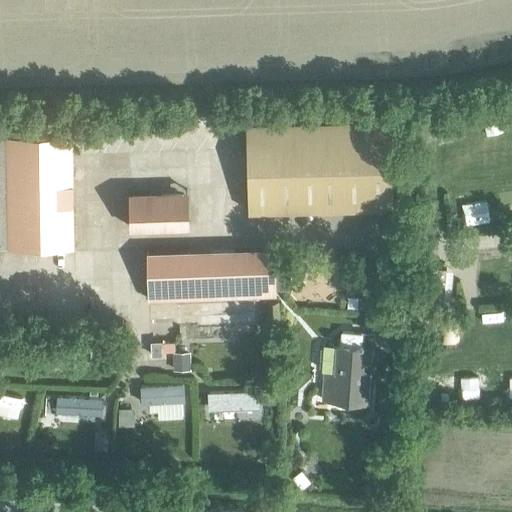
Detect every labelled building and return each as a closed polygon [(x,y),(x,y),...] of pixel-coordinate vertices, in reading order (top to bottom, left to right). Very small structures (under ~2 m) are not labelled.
[(244,117),(248,206),(393,200),(389,112),(244,117)] [(0,136),(0,243),(73,243),(72,132),(7,133),(7,136),(0,136)] [(127,189),(127,227),(187,225),(186,187),(127,189)] [(144,247),(147,298),(274,293),(272,242),(144,247)] [(268,301),(268,322),(278,322),(278,301),(268,301)] [(235,319),(235,324),(246,323),(246,318),(252,318),(252,304),(210,305),(211,319),(235,319)] [(319,397),(366,400),(369,333),(357,333),(357,342),(332,341),(331,366),(321,365),(319,397)] [(283,354),(296,354),(296,335),(283,335),(283,354)] [(49,342),(50,359),(89,357),(88,341),(49,342)] [(189,356),(174,356),(174,341),(152,342),(153,357),(157,365),(157,374),(173,373),(173,368),(189,368),(189,356)]
